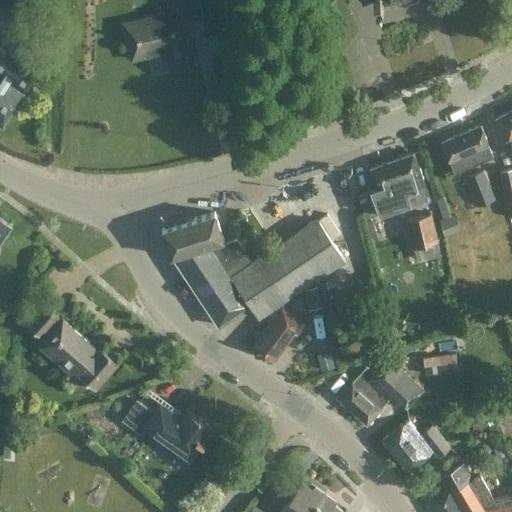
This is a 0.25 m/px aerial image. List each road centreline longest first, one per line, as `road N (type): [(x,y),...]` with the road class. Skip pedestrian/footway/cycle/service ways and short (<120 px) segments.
road 1 (unclassified): [(113,213),(388,123),(511,70)]
road 2 (tertiary): [(298,407),(188,330),(151,290),(113,213)]
road 3 (tertiary): [(397,511),(346,447),(298,407)]
road 4 (residential): [(225,511),(298,407)]
